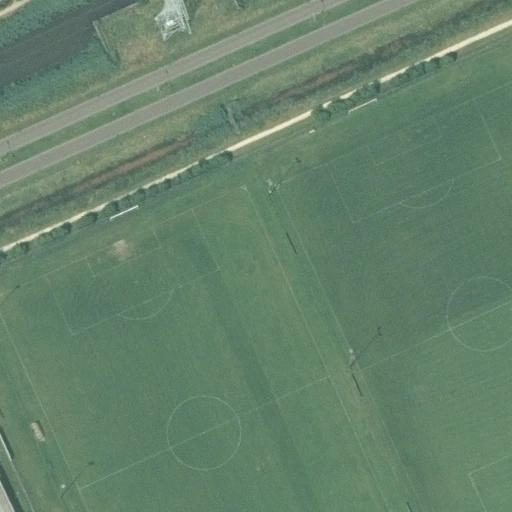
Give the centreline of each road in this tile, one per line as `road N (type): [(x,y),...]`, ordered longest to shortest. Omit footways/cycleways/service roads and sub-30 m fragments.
road 1 (tertiary): [(0,184),(410,0)]
road 2 (tertiary): [(337,0),(0,151)]
